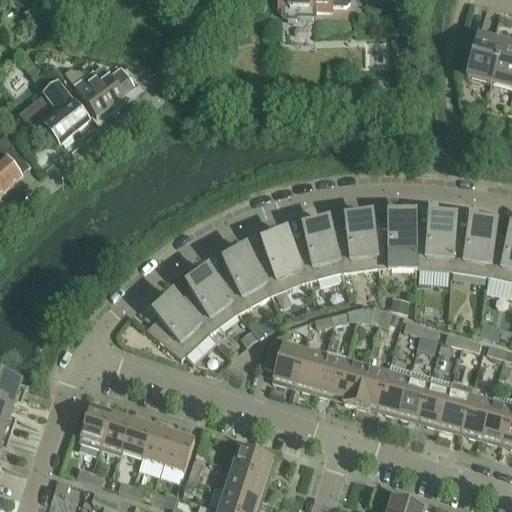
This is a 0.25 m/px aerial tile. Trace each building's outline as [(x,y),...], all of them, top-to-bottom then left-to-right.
[(276,0),(276,2),(279,3),(279,17),(283,17),(283,22),(286,22),(288,25),(297,25),(298,22),(315,23),(315,17),(332,17),(333,11),(346,12),(350,8),(350,0),(276,0)] [(504,44),(480,38),(467,84),(491,90),(504,44)] [(511,46),(504,44),(491,90),(511,95),(511,46)] [(27,63),(21,69),(40,88),(48,79),(41,76),(41,77),(27,63)] [(75,94),(96,123),(125,102),(123,99),(134,91),(121,75),(101,90),(94,80),(75,94)] [(43,133),(60,153),(90,128),(74,109),(58,89),(19,121),(35,140),(43,133)] [(15,157),(5,145),(0,149),(0,159),(20,182),(30,174),(15,157)] [(0,159),(0,195),(4,200),(22,184),(20,182),(0,159)] [(416,230),(416,224),(388,225),(388,230),(373,231),(372,231),(378,276),(415,275),(415,230),(416,230)] [(373,231),(372,225),(345,229),(346,234),(331,236),(330,236),(342,280),(378,276),(372,231),(373,231)] [(456,234),(456,228),(428,226),(428,231),(416,230),(415,230),(415,275),(451,278),(455,233),(456,234)] [(496,240),(497,234),(469,230),(468,235),(456,234),(455,233),(451,278),(488,284),(495,240),(496,240)] [(331,236),(330,231),(303,238),(304,243),(290,247),(289,247),(306,290),(342,280),(330,236),(331,236)] [(511,237),(509,237),(508,242),(496,240),(495,240),(488,284),(511,289),(511,237)] [(290,247),(288,242),(262,252),(264,257),(250,263),(271,303),(306,290),(289,247),(290,247)] [(250,263),(248,258),(223,271),(226,276),(213,283),(212,283),(239,321),(271,303),(250,263)] [(213,283),(210,278),(187,295),(191,299),(179,308),(178,308),(209,342),(239,321),(212,283),(213,283)] [(181,367),(184,365),(192,374),(216,353),(207,343),(209,342),(178,308),(179,308),(175,304),(154,323),(158,327),(146,338),(181,367)] [(391,305),(388,317),(406,322),(409,309),(391,305)] [(383,317),(374,314),(372,320),(360,317),(357,330),(370,331),(371,328),(379,331),(383,317)] [(360,317),(359,316),(332,323),(334,332),(348,329),(357,330),(360,317)] [(392,319),(383,317),(379,331),(388,333),(392,319)] [(334,332),(332,323),(317,327),(319,336),(334,332)] [(258,326),(247,332),(258,346),(266,341),(260,331),(258,326)] [(423,334),(408,330),(406,339),(420,343),(423,334)] [(483,331),(480,342),(490,345),(493,334),(483,331)] [(420,343),(435,347),(437,338),(423,334),(420,343)] [(251,339),(241,346),(247,354),(257,347),(251,339)] [(464,346),(450,342),(448,351),(462,355),(464,346)] [(462,355),(476,359),(479,350),(464,346),(462,355)] [(304,358),(274,349),(270,352),(264,373),(276,377),(272,389),(286,393),(287,390),(295,392),(304,358)] [(506,357),(492,353),(489,362),(504,366),(506,357)] [(347,363),(327,357),(325,363),(315,401),(328,404),(328,401),(336,403),(347,363)] [(325,363),(304,358),(295,392),(302,394),(302,397),(315,401),(325,363)] [(346,369),(348,364),(347,363),(336,403),(344,405),(343,410),(355,413),(365,375),(346,369)] [(411,377),(390,371),(387,381),(378,415),(386,417),(385,420),(398,424),(411,377)] [(387,381),(365,375),(355,413),(369,417),(370,413),(378,415),(387,381)] [(432,382),(411,377),(398,424),(411,427),(412,424),(419,426),(432,382)] [(452,388),(432,382),(419,426),(427,429),(426,432),(439,435),(452,388)] [(0,409),(19,416),(27,393),(0,383),(0,409)] [(461,438),(471,404),(473,394),(452,388),(439,435),(452,439),(453,436),(461,438)] [(494,400),(491,409),(471,404),(461,438),(469,440),(468,443),(481,447),(494,400)] [(511,415),(511,404),(494,400),(481,447),(494,450),(495,447),(503,450),(511,415)] [(19,416),(0,409),(0,435),(12,439),(19,416)] [(112,420),(91,413),(79,450),(100,457),(112,420)] [(511,416),(503,450),(511,452),(510,455),(511,455),(511,416)] [(132,427),(112,420),(100,457),(120,463),(132,427)] [(153,434),(132,427),(120,463),(121,464),(123,459),(143,466),(153,434)] [(174,440),(153,434),(143,466),(163,472),(174,440)] [(12,439),(0,435),(0,460),(4,462),(12,439)] [(163,472),(184,479),(195,447),(174,440),(163,472)] [(204,467),(209,453),(200,450),(195,464),(204,467)] [(266,487),(268,479),(271,480),(277,462),(259,457),(258,461),(239,454),(232,476),(266,487)] [(202,473),(193,470),(189,484),(198,487),(202,473)] [(92,479),(80,475),(77,485),(89,489),(92,479)] [(266,487),(232,476),(225,496),(262,508),(266,495),(263,494),(266,487)] [(105,483),(92,479),(89,489),(102,493),(105,483)] [(198,487),(189,484),(184,499),(193,501),(198,487)] [(69,491),(58,487),(55,497),(66,500),(69,491)] [(134,492),(121,488),(118,498),(130,502),(134,492)] [(146,496),(134,492),(130,502),(143,506),(146,496)] [(260,511),(262,508),(225,496),(220,511),(260,511)] [(104,511),(107,503),(95,499),(92,509),(102,511),(104,511)] [(162,511),(165,503),(154,499),(151,509),(160,511),(162,511)] [(415,511),(407,509),(408,505),(390,499),(386,511),(415,511)] [(118,511),(120,507),(107,503),(104,511),(118,511)]
